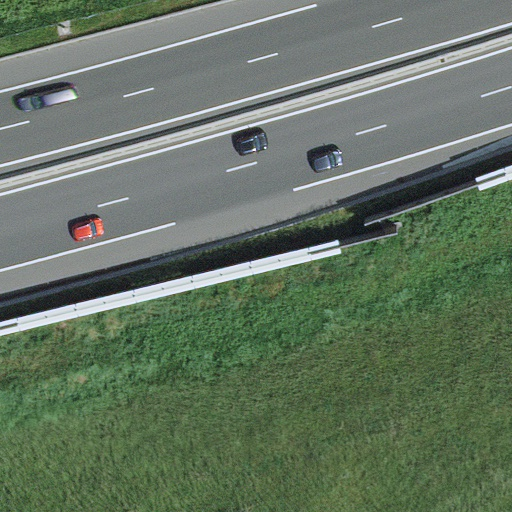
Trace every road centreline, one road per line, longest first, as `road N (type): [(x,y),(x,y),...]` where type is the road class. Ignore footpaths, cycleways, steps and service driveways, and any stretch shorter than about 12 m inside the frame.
road 1 (motorway): [(0,238),(216,182),(511,90)]
road 2 (motorway): [(456,0),(0,128)]
